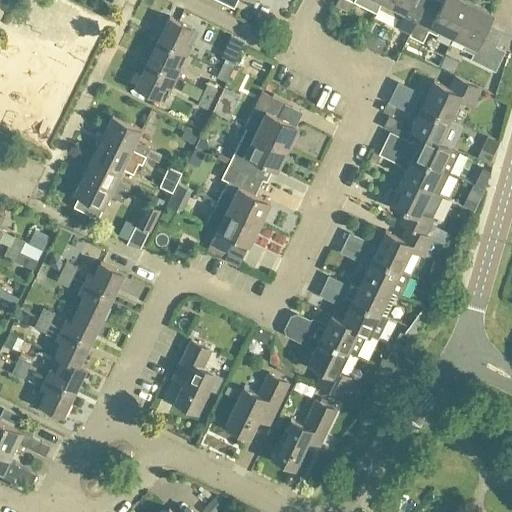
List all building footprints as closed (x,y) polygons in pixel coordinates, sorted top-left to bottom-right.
[(376,13),(382,1),(382,0),(349,0),(353,2),(354,2),(376,13)] [(382,0),(382,1),(376,13),(378,9),(401,19),(398,24),(412,31),(422,10),(426,0),(382,0)] [(440,30),(454,37),(470,3),(464,0),(443,0),(435,16),(422,10),(412,31),(409,37),(423,43),(429,32),(437,36),(440,30)] [(505,51),(494,46),(480,39),(492,14),(470,3),(454,37),(467,43),(463,50),(472,55),(470,60),(495,72),(505,51)] [(182,53),(182,54),(188,56),(192,46),(186,43),(193,29),(170,18),(159,42),(182,53)] [(139,57),(138,60),(176,79),(181,69),(176,66),(182,54),(182,53),(159,42),(149,62),(139,57)] [(225,59),(219,72),(229,77),(236,64),(225,59)] [(176,79),(138,60),(137,63),(145,68),(136,88),(159,100),(165,87),(171,90),(176,79)] [(231,121),(239,108),(231,104),(248,76),(239,70),(214,110),(231,121)] [(227,83),(229,77),(219,72),(217,77),(227,83)] [(419,95),(415,103),(449,120),(460,99),(473,105),(481,88),(454,75),(448,87),(434,80),(426,98),(419,95)] [(207,84),(203,92),(214,97),(218,89),(207,84)] [(203,92),(200,98),(211,104),(214,97),(203,92)] [(245,128),(246,128),(288,148),(298,127),(278,117),(285,103),(262,92),(245,128)] [(207,110),(211,104),(200,98),(198,104),(207,110)] [(439,141),(449,120),(415,103),(411,111),(418,114),(411,128),(423,134),(424,134),(439,141)] [(103,135),(145,156),(149,148),(136,141),(142,129),(113,115),(103,135)] [(240,142),(229,164),(239,169),(240,169),(254,176),(261,161),(277,170),(288,148),(246,128),(240,142)] [(452,147),(439,141),(424,134),(423,134),(417,147),(411,144),(407,152),(449,173),(460,151),(452,147)] [(103,135),(93,154),(123,169),(128,157),(141,164),(142,162),(145,156),(103,135)] [(409,164),(403,177),(431,190),(439,194),(449,173),(407,152),(403,160),(409,164)] [(127,195),(130,187),(117,180),(123,169),(93,154),(84,174),(90,177),(127,195)] [(227,181),(217,202),(260,223),(271,202),(256,195),(263,180),(254,176),(240,169),(239,169),(229,164),(221,179),(227,181)] [(74,207),(98,219),(109,196),(123,202),(127,195),(90,177),(84,174),(74,194),(79,196),(74,207)] [(431,190),(403,177),(394,194),(388,191),(384,199),(390,202),(390,203),(405,209),(398,222),(406,225),(425,235),(433,218),(443,196),(439,194),(431,190)] [(160,209),(150,204),(149,204),(145,202),(135,224),(150,231),(158,214),(160,211),(159,211),(160,209)] [(250,245),(260,223),(217,202),(207,224),(217,229),(210,244),(228,253),(235,238),(250,245)] [(447,210),(441,225),(458,231),(464,217),(447,210)] [(411,249),(424,255),(432,238),(425,235),(406,225),(400,237),(386,230),(377,248),(371,244),(367,253),(401,270),(411,249)] [(8,247),(25,256),(25,255),(37,261),(42,250),(13,236),(8,247)] [(25,256),(8,247),(4,256),(21,265),(25,256)] [(217,251),(214,257),(222,261),(213,281),(231,289),(243,263),(217,251)] [(369,264),(363,277),(390,292),(397,295),(400,296),(411,274),(401,270),(367,253),(363,261),(369,264)] [(61,273),(63,274),(73,278),(78,268),(66,262),(62,271),(61,273)] [(83,283),(112,298),(124,275),(101,263),(94,276),(88,274),(83,283)] [(68,288),(73,278),(63,274),(61,273),(56,282),(68,288)] [(346,296),(380,313),(386,316),(397,295),(390,292),(363,277),(356,291),(350,288),(346,296)] [(405,293),(421,301),(428,286),(412,278),(405,293)] [(101,321),(112,298),(83,283),(79,293),(84,296),(78,309),(101,321)] [(358,330),(367,334),(369,335),(378,339),(388,317),(386,316),(380,313),(346,296),(342,304),(348,307),(342,320),(342,321),(359,329),(358,330)] [(38,318),(50,324),(55,314),(43,308),(38,318)] [(101,321),(78,309),(71,322),(66,319),(61,329),(90,343),(101,321)] [(358,330),(359,329),(342,321),(342,320),(331,315),(325,329),(318,326),(314,334),(348,351),(357,355),(367,334),(358,330)] [(408,328),(417,334),(425,322),(417,316),(415,320),(408,328)] [(45,334),(50,324),(38,318),(34,328),(45,334)] [(417,334),(408,328),(402,336),(410,342),(417,334)] [(90,343),(61,329),(56,339),(60,341),(54,355),(62,359),(79,367),(79,366),(85,369),(79,366),(90,343)] [(348,351),(314,334),(310,342),(316,345),(308,363),(322,370),(316,382),(343,395),(351,378),(338,372),(348,351)] [(183,385),(175,401),(197,411),(215,374),(202,367),(211,350),(191,341),(172,379),(183,385)] [(28,370),(33,360),(20,354),(16,364),(28,370)] [(45,379),(73,392),(85,369),(79,366),(79,367),(62,359),(54,355),(61,359),(56,371),(50,369),(45,379)] [(23,379),(28,370),(16,364),(11,374),(23,379)] [(269,373),(266,381),(259,395),(244,388),(226,425),(249,436),(257,421),(268,426),(285,390),(289,383),(269,373)] [(73,392),(45,379),(41,389),(45,391),(40,404),(62,416),(73,392)] [(291,419),(273,456),(294,467),(308,439),(320,444),(336,410),(316,400),(304,425),(291,419)] [(23,418),(4,408),(0,415),(0,446),(12,452),(16,443),(27,449),(32,437),(17,430),(23,418)] [(0,479),(9,484),(12,477),(17,466),(8,461),(12,452),(0,446),(0,479)] [(224,499),(211,511),(231,511),(234,510),(224,499)]
